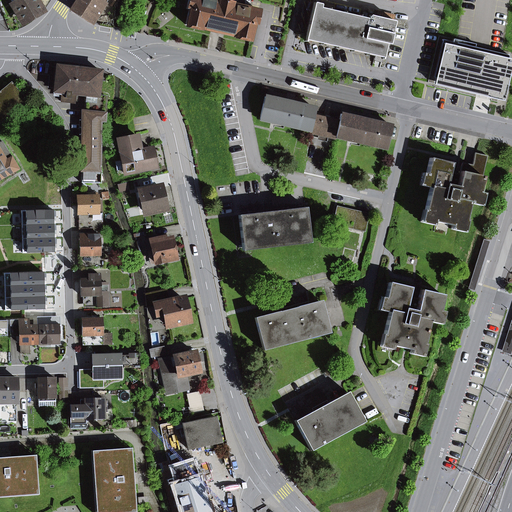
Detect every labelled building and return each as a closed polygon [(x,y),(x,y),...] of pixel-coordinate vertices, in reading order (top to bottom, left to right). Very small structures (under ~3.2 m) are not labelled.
[(23,22),(41,11),(39,7),(34,0),(12,0),(15,4),(13,5),(23,22)] [(76,0),(71,9),(90,22),(90,21),(93,23),(106,0),(76,0)] [(250,39),(253,24),(256,25),(259,11),(231,5),(231,4),(217,1),(217,2),(209,0),(188,0),(186,9),(189,10),(185,25),(200,28),(201,27),(210,30),(217,31),(222,32),(235,35),(235,36),(250,39)] [(369,16),(368,19),(320,8),(320,4),(319,4),(315,3),(314,3),(305,39),(376,55),(376,58),(382,59),(386,43),(389,44),(394,21),(373,16),(370,15),(369,16)] [(23,22),(24,24),(43,13),(41,11),(23,22)] [(394,21),(394,18),(373,13),(373,16),(394,21)] [(433,85),(502,101),(511,60),(511,59),(508,59),(508,55),(475,47),(475,44),(453,39),(452,42),(442,40),(433,78),(435,78),(433,85)] [(76,94),(87,95),(97,96),(100,71),(57,66),(54,91),(62,92),(64,92),(63,102),(75,103),(76,94)] [(0,141),(0,123),(26,101),(11,83),(0,92),(0,142),(1,142),(0,141)] [(104,121),(106,97),(97,96),(87,95),(84,116),(83,120),(82,120),(82,150),(81,183),(101,183),(101,171),(100,171),(100,121),(104,121)] [(299,126),(310,128),(313,115),(314,108),(265,97),(260,117),(271,119),(270,122),(298,128),(299,126)] [(375,143),(386,146),(391,126),(341,114),(339,121),(339,122),(336,134),(347,137),(346,139),(374,146),(375,143)] [(327,137),(335,138),(336,137),(336,134),(339,122),(339,121),(313,115),(310,128),(309,131),(309,132),(318,135),(327,137)] [(123,168),(124,174),(155,167),(151,148),(140,150),(137,136),(117,140),(122,161),(123,168)] [(0,180),(18,169),(1,142),(0,142),(0,180)] [(478,192),(487,156),(475,153),(472,165),(462,163),(459,175),(457,187),(446,184),(449,172),(451,163),(430,158),(426,174),(423,185),(430,186),(430,188),(425,210),(423,219),(434,221),(451,225),(463,228),(465,219),(468,203),(469,202),(476,204),(478,192)] [(446,184),(457,187),(459,175),(453,173),(449,172),(446,184)] [(430,186),(423,185),(426,174),(422,173),(419,185),(430,188),(430,186)] [(145,209),(145,212),(164,208),(160,188),(156,189),(150,190),(149,187),(143,188),(144,191),(138,193),(139,198),(142,197),(144,205),(141,205),(142,209),(145,209)] [(468,203),(479,206),(482,193),(478,192),(476,204),(469,202),(468,203)] [(102,229),(102,213),(97,213),(97,194),(88,194),(88,197),(78,197),(78,230),(102,229)] [(333,224),(352,229),(356,211),(337,206),(333,224)] [(242,247),(309,239),(305,208),(238,216),(242,247)] [(54,209),(24,210),(25,225),(33,224),(34,236),(55,235),(54,209)] [(434,221),(423,219),(425,210),(423,210),(420,222),(433,225),(434,221)] [(352,229),(365,232),(369,214),(356,211),(352,229)] [(450,229),(463,232),(466,220),(465,219),(463,228),(451,225),(450,229)] [(104,267),(103,252),(99,252),(99,234),(87,235),(88,239),(80,239),(80,268),(104,267)] [(165,261),(164,260),(175,258),(172,248),(173,246),(172,242),(170,239),(160,241),(160,238),(151,240),(152,247),(147,248),(148,252),(153,251),(156,263),(165,261)] [(309,239),(242,247),(243,251),(309,243),(309,239)] [(468,289),(474,291),(490,242),(483,240),(468,289)] [(59,273),(58,253),(14,255),(15,276),(59,273)] [(87,296),(87,307),(107,306),(107,284),(99,284),(99,274),(88,275),(88,279),(80,279),(81,296),(83,296),(87,296)] [(0,293),(21,293),(20,283),(0,284),(0,293)] [(438,312),(442,295),(421,290),(419,299),(416,311),(405,309),(408,297),(410,288),(389,283),(385,300),(382,309),(389,311),(389,312),(384,335),(381,343),(393,346),(409,350),(421,353),(423,344),(429,322),(429,321),(436,322),(438,312)] [(145,294),(148,306),(154,305),(169,302),(169,298),(167,289),(145,294)] [(21,310),(21,293),(0,293),(0,311),(7,311),(7,320),(10,320),(29,320),(28,310),(21,310)] [(177,300),(176,297),(169,298),(169,302),(154,305),(157,315),(164,313),(167,326),(188,321),(184,299),(177,300)] [(405,309),(416,311),(419,299),(408,297),(405,309)] [(389,311),(382,309),(385,300),(381,299),(378,310),(389,312),(389,311)] [(255,319),(263,347),(327,330),(320,302),(255,319)] [(429,322),(439,325),(442,313),(438,312),(436,322),(429,321),(429,322)] [(83,346),(103,345),(102,335),(102,318),(96,319),(96,316),(92,316),(92,319),(81,319),(83,346)] [(511,317),(501,352),(510,355),(511,349),(511,317)] [(19,336),(19,345),(20,344),(29,344),(38,344),(38,326),(33,327),(33,320),(29,320),(10,320),(10,336),(19,336)] [(57,330),(56,326),(38,326),(38,344),(57,343),(57,334),(60,334),(60,330),(57,330)] [(328,333),(327,330),(263,347),(264,350),(328,333)] [(393,346),(381,343),(384,335),(382,334),(379,347),(392,350),(393,346)] [(102,335),(103,345),(111,345),(110,335),(102,335)] [(20,354),(29,354),(29,344),(20,344),(20,354)] [(423,344),(421,353),(409,350),(408,354),(422,357),(425,344),(423,344)] [(165,355),(163,346),(151,349),(149,350),(151,358),(152,358),(165,355)] [(189,389),(186,374),(199,371),(195,352),(188,354),(187,349),(179,351),(180,355),(160,360),(166,387),(171,386),(179,391),(189,389)] [(139,353),(119,354),(119,368),(139,367),(139,353)] [(103,387),(102,378),(120,378),(119,368),(119,354),(109,354),(109,356),(93,356),(93,370),(93,372),(79,373),(80,388),(103,387)] [(17,403),(17,379),(0,378),(0,403),(6,403),(16,403),(17,403)] [(38,406),(55,406),(55,378),(38,379),(38,384),(35,384),(35,388),(38,388),(38,406)] [(59,378),(59,404),(68,404),(67,378),(59,378)] [(187,394),(191,414),(204,411),(199,392),(187,394)] [(309,448),(362,419),(348,393),(295,422),(309,448)] [(104,419),(104,399),(84,399),(84,400),(84,406),(80,406),(71,406),(71,428),(85,428),(84,420),(102,419),(104,419)] [(183,424),(182,420),(160,425),(167,458),(171,469),(193,462),(189,449),(205,445),(205,449),(213,447),(212,444),(220,442),(215,417),(183,424)] [(309,448),(310,451),(363,422),(362,419),(309,448)] [(0,458),(11,457),(10,453),(18,453),(18,447),(0,448),(0,458)] [(103,511),(103,498),(97,498),(94,463),(103,463),(103,452),(131,450),(131,448),(91,451),(95,511),(135,511),(135,503),(123,504),(123,511),(111,511),(103,511)] [(111,511),(123,511),(123,504),(135,503),(133,484),(133,473),(131,450),(103,452),(103,463),(94,463),(97,498),(103,498),(103,511),(111,511)] [(0,497),(39,495),(36,455),(33,456),(35,484),(25,485),(26,493),(0,495),(0,497)] [(35,484),(33,456),(11,457),(0,458),(0,495),(26,493),(25,485),(35,484)] [(214,511),(209,497),(205,499),(196,470),(193,462),(171,469),(175,485),(173,486),(181,511),(214,511)] [(205,499),(209,497),(201,469),(196,470),(205,499)]
